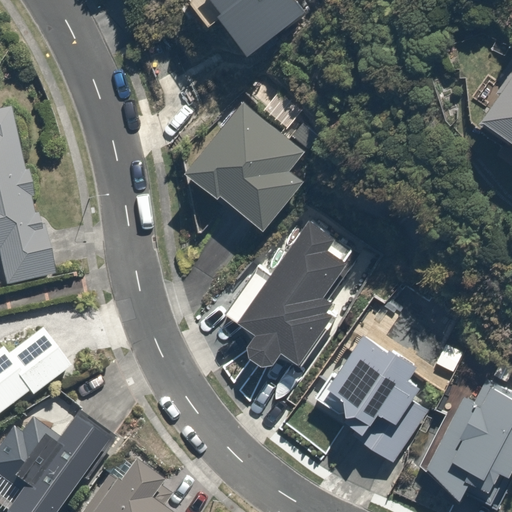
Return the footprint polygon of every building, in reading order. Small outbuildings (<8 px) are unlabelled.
[(511,80),(484,121),(511,139),(511,80)] [(0,260),(5,259),(12,288),(58,277),(15,96),(0,99),(0,260)] [(272,236),(305,186),(292,178),(310,151),(239,103),(188,179),(272,236)] [(298,360),(312,370),(354,308),(340,299),(371,253),(309,212),(290,240),(237,319),(259,334),(248,352),(286,377),(298,360)] [(399,291),(327,400),(376,433),(367,446),(399,467),(434,415),(423,408),(435,390),(421,380),(455,328),(399,291)] [(0,420),(2,423),(34,398),(40,406),(80,374),(42,327),(0,360),(0,420)] [(496,511),(511,478),(511,389),(489,378),(484,389),(465,379),(422,465),(442,475),(438,483),(496,511)] [(73,442),(32,419),(2,471),(0,470),(0,511),(81,511),(121,442),(85,422),(73,442)] [(124,491),(117,487),(102,511),(215,511),(220,504),(143,459),(124,491)]
